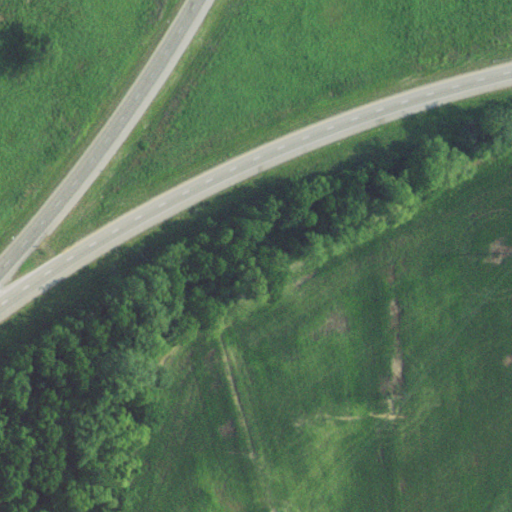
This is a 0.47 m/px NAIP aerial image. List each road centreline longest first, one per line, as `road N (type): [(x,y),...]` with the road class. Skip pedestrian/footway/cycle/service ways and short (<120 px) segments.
road 1 (motorway): [(0,311),(155,213),(244,169),(372,119),(511,78)]
road 2 (motorway): [(0,276),(77,186),(200,0)]
